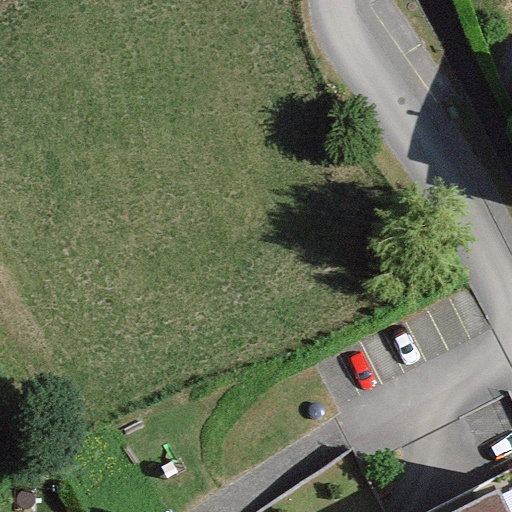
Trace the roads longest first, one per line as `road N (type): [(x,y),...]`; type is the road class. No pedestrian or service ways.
road 1 (residential): [(511,302),(442,160),(355,41),(338,0)]
road 2 (unknown): [(511,330),(304,428),(259,497),(259,511)]
